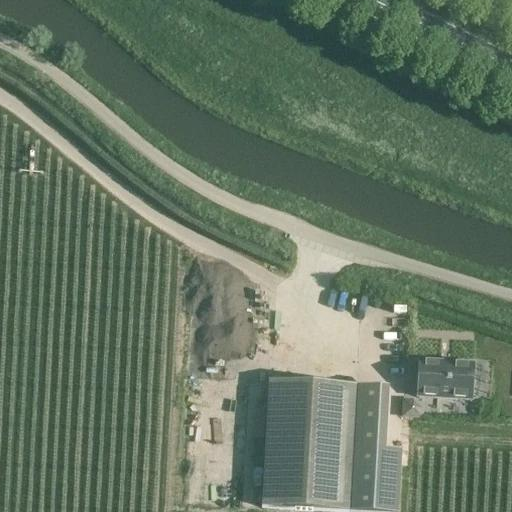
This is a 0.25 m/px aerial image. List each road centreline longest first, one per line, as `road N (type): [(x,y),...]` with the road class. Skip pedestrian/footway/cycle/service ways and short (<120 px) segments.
road 1 (unclassified): [(0,39),(223,199),(316,237),(511,295)]
road 2 (primary): [(368,0),(511,70)]
